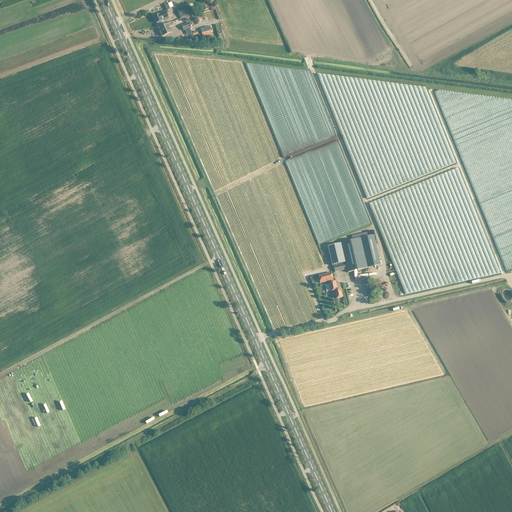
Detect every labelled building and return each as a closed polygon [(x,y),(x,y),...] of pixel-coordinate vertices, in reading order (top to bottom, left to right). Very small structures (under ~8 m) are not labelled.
[(208,9),(204,0),(198,0),(203,11),(208,9)] [(169,13),(168,10),(170,9),(168,4),(164,6),(166,11),(153,17),(156,24),(168,18),(166,14),(169,13)] [(191,12),(188,5),(177,10),(180,17),(191,12)] [(191,28),(189,22),(182,24),(184,31),(185,31),(186,35),(190,34),(191,39),(195,39),(193,33),(192,33),(190,28),(191,28)] [(162,37),(167,35),(171,33),(169,28),(173,26),(171,23),(158,28),(162,37)] [(328,247),(333,266),(334,266),(335,272),(348,269),(348,273),(381,265),(374,236),(342,244),(328,247)] [(313,277),(315,285),(323,283),(320,275),(313,277)] [(337,299),(343,298),(341,289),(338,290),(336,282),(329,283),(331,292),(335,291),(337,299)] [(427,312),(421,309),(438,353),(451,323),(456,328),(457,320),(466,317),(471,322),(472,315),(484,326),(480,315),(497,331),(500,339),(508,323),(511,333),(511,326),(495,283),(489,296),(479,292),(478,291),(474,301),(468,296),(466,306),(461,293),(459,309),(453,294),(451,311),(446,297),(441,307),(438,300),(427,312)]
